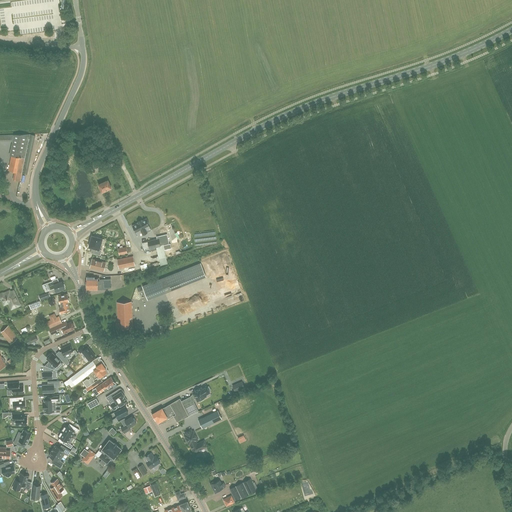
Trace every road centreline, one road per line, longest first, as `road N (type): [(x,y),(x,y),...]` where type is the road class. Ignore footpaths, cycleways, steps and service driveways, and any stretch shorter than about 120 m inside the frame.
road 1 (primary): [(69,235),(266,124),(511,30)]
road 2 (tertiary): [(204,511),(91,329)]
road 3 (tertiary): [(49,229),(37,207),(36,171),(80,74),(82,48)]
road 4 (residential): [(91,329),(36,357),(40,460)]
